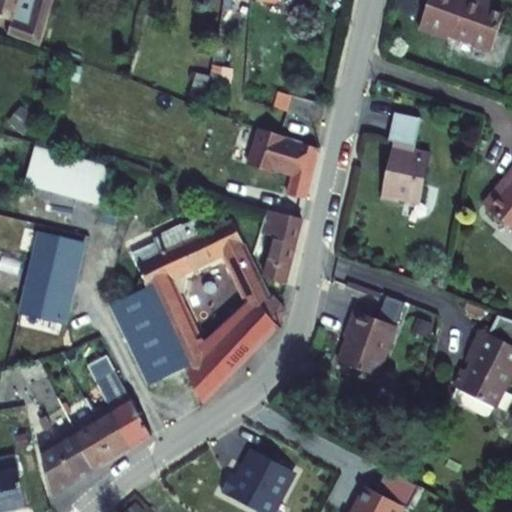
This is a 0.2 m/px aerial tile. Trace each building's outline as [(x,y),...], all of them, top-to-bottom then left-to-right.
[(63,15),(67,0),(0,0),(0,12),(7,14),(6,18),(25,24),(21,38),(52,49),(55,41),(63,15)] [(496,45),(504,48),(511,26),(511,10),(489,2),(489,0),(439,0),(429,26),(458,36),(459,32),(481,40),(483,44),(491,47),(496,45)] [(302,112),(332,123),(337,107),(307,97),(302,112)] [(408,139),(395,196),(414,200),(415,194),(433,198),(444,149),(426,145),(433,117),(406,111),(400,138),(408,139)] [(277,131),(267,164),(303,177),(299,198),(316,202),(327,153),(328,151),(312,146),(313,144),(277,131)] [(50,143),(33,199),(120,223),(135,168),(54,144),(50,143)] [(183,171),(180,180),(221,195),(227,169),(187,157),(183,171)] [(120,223),(135,228),(151,173),(135,168),(120,223)] [(286,240),(276,281),(297,286),(313,220),(279,211),(273,237),(286,240)] [(190,223),(152,240),(156,249),(133,260),(148,291),(186,369),(205,408),(284,329),(288,313),(273,294),(269,297),(254,267),(233,226),(197,239),(190,223)] [(32,314),(75,320),(87,243),(44,235),(32,314)] [(151,385),(186,369),(148,291),(111,309),(151,385)] [(359,362),(398,377),(416,328),(373,312),(368,326),(372,327),(359,362)] [(486,371),(481,369),(472,389),(511,408),(511,326),(508,335),(500,331),(486,359),(491,361),(486,371)] [(122,404),(125,411),(145,454),(166,442),(145,400),(143,401),(123,358),(105,366),(122,404)] [(88,431),(107,473),(145,454),(125,411),(88,431)] [(88,483),(107,473),(88,431),(68,441),(88,483)] [(62,497),(88,483),(68,441),(53,449),(62,497)] [(250,442),(225,491),(265,511),(279,511),(302,470),(250,442)] [(351,511),(404,511),(416,479),(386,468),(378,490),(362,485),(351,511)] [(0,504),(1,511),(30,511),(38,510),(29,475),(0,481),(0,504)]
